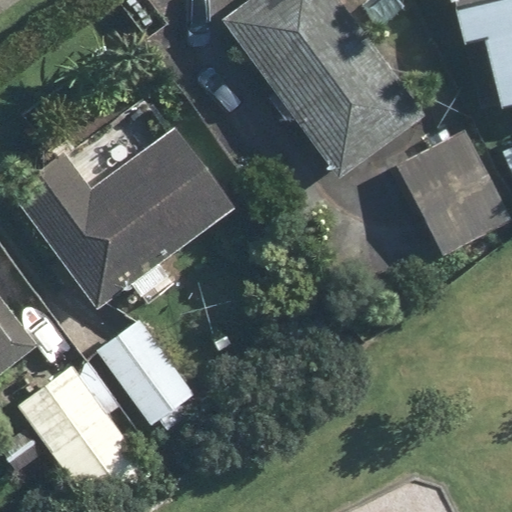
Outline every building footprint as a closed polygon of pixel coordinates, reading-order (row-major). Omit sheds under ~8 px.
[(340,0),(233,0),(219,11),(340,167),(422,104),(340,0)] [(511,0),(446,0),(448,7),(457,41),(479,35),(496,106),(511,102),(511,0)] [(58,135),(0,184),(0,189),(96,302),(123,279),(144,303),(176,276),(160,258),(230,198),(166,124),(98,182),(58,135)] [(466,127),(395,160),(439,254),(510,220),(466,127)] [(511,138),(498,145),(511,178),(511,138)] [(0,374),(39,340),(0,296),(0,374)] [(141,307),(96,342),(169,437),(214,402),(141,307)] [(67,359),(12,401),(96,511),(107,511),(155,476),(67,359)]
